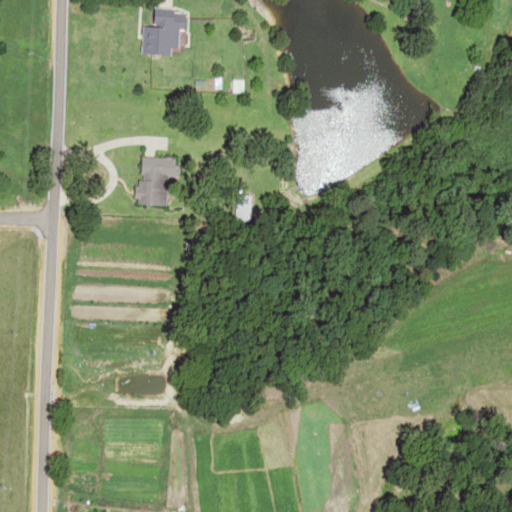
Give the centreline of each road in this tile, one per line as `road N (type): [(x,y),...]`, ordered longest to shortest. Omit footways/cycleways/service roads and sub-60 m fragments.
road 1 (tertiary): [(53,511),(65,0)]
road 2 (residential): [(57,241),(119,188),(219,189),(301,148),(325,112),(393,95)]
